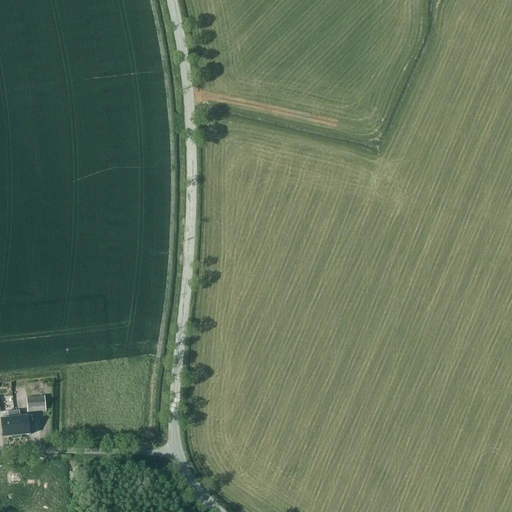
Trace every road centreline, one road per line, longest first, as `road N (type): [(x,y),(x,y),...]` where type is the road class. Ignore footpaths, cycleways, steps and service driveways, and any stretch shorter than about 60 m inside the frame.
road 1 (tertiary): [(177,452),(173,404),(191,184),(170,0)]
road 2 (unclassified): [(0,454),(177,452)]
